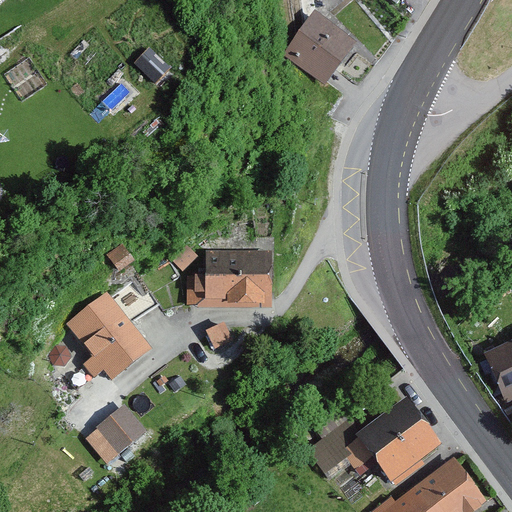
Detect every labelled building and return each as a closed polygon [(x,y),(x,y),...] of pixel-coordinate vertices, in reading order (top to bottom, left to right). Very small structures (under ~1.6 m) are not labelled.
[(325,89),(357,49),(311,14),(280,53),(325,89)] [(155,60),(169,45),(152,28),(138,43),(155,60)] [(273,253),(207,250),(205,306),(271,309),(273,253)] [(106,296),(71,324),(112,375),(147,347),(106,296)] [(511,407),(511,351),(487,363),(509,409),(511,407)] [(443,447),(406,400),(358,437),(395,484),(443,447)] [(142,430),(125,409),(91,437),(108,458),(142,430)] [(350,429),(321,450),(340,477),(370,456),(350,429)] [(382,511),(477,511),(486,505),(452,460),(382,511)]
